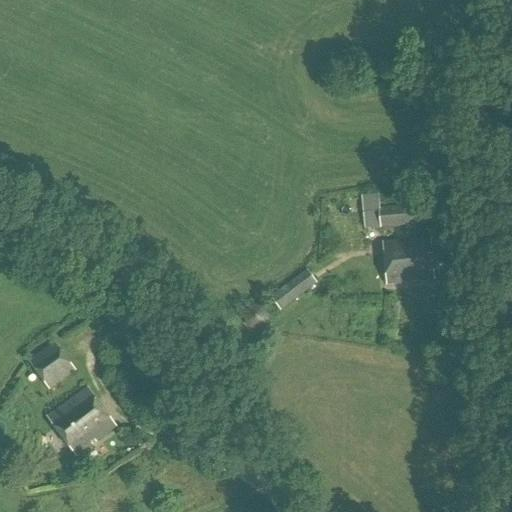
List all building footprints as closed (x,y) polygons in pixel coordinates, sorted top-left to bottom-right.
[(416,205),(379,208),(381,228),(417,224),(416,205)] [(387,284),(435,280),(431,238),(384,243),(387,284)] [(281,311),(316,284),(306,271),(271,298),(281,311)] [(326,290),(291,313),(299,324),(334,301),(326,290)] [(49,390),(76,371),(55,342),(28,362),(49,390)] [(77,457),(117,427),(88,388),(48,417),(77,457)]
